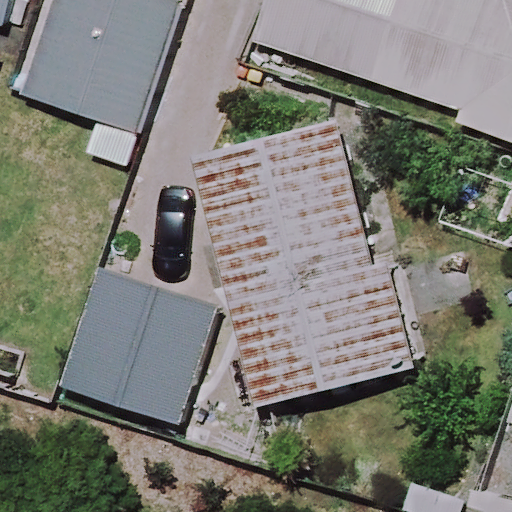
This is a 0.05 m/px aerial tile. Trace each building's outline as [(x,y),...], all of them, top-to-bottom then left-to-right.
[(19,0),(0,0),(0,24),(11,28),(19,0)] [(184,0),(60,0),(29,96),(141,133),(184,0)] [(511,0),(510,0),(275,0),(261,43),(472,114),(467,128),(511,142),(511,0)] [(378,268),(345,125),(211,157),(269,407),(422,371),(397,263),(378,268)] [(219,312),(112,275),(74,386),(181,423),(219,312)]
